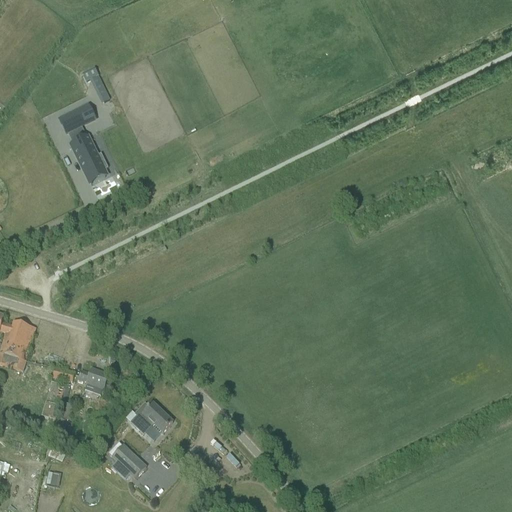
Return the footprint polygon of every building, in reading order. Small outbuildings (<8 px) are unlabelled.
[(95,72),(83,77),(86,83),(97,78),(95,72)] [(101,99),(103,104),(109,101),(107,96),(101,99)] [(88,108),(59,122),(66,135),(67,135),(81,128),(95,121),(88,108)] [(87,138),(71,146),(74,152),(73,153),(77,161),(78,160),(88,180),(105,171),(108,170),(101,155),(97,157),(87,138)] [(144,172),(152,190),(170,182),(162,165),(144,172)] [(0,334),(4,335),(0,349),(0,367),(23,374),(36,330),(13,324),(12,327),(2,324),(4,318),(0,316),(0,334)] [(65,383),(71,384),(72,384),(74,375),(54,370),(52,380),(65,383)] [(85,386),(103,392),(108,377),(91,371),(90,376),(81,373),(78,382),(85,385),(85,386)] [(41,418),(55,422),(61,398),(65,384),(60,383),(59,385),(50,383),(41,418)] [(65,384),(61,398),(67,399),(71,384),(65,383),(65,384)] [(52,432),(69,439),(73,426),(67,424),(73,408),(62,404),(52,432)] [(137,418),(131,425),(143,436),(153,426),(163,435),(172,425),(164,417),(152,406),(148,410),(145,406),(139,412),(135,416),(137,418)] [(121,449),(119,446),(109,456),(135,481),(146,469),(123,447),(121,449)] [(53,451),(50,458),(60,463),(63,455),(53,451)] [(48,476),(46,488),(58,490),(61,477),(52,475),(52,477),(48,476)] [(0,487),(11,493),(16,484),(4,478),(0,484),(0,487)]
